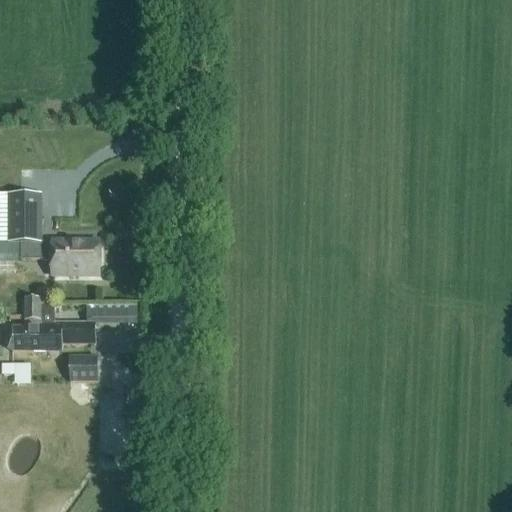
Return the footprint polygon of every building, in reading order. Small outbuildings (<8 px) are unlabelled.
[(101,281),(100,240),(50,240),(50,244),(42,244),(42,196),(0,196),(0,244),(20,244),(20,261),(50,261),(50,281),(101,281)] [(42,324),(42,307),(42,299),(26,299),(26,324),(42,324)] [(96,346),(96,325),(56,325),(56,307),(42,307),(42,324),(26,324),(26,330),(13,330),(13,335),(10,338),(10,352),(13,354),(48,354),(48,347),(96,346)] [(88,321),(138,321),(138,308),(88,308),(88,321)] [(98,384),(98,359),(69,359),(70,385),(98,384)] [(15,367),(2,367),(2,378),(15,378),(15,367)]
